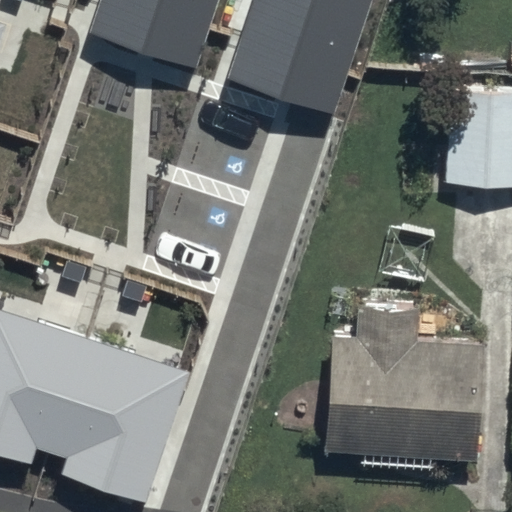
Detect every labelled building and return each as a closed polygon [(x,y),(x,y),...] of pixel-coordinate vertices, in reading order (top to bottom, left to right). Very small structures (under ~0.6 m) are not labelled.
[(217,0),(100,0),(89,34),(194,70),(217,0)] [(371,0),(253,0),(227,79),(332,114),(371,0)] [(511,86),(445,86),(445,178),(511,178),(511,86)] [(189,373),(0,309),(0,453),(30,464),(36,448),(65,458),(60,474),(146,503),(189,373)] [(475,329),(321,316),(310,431),(465,445),(475,329)]
